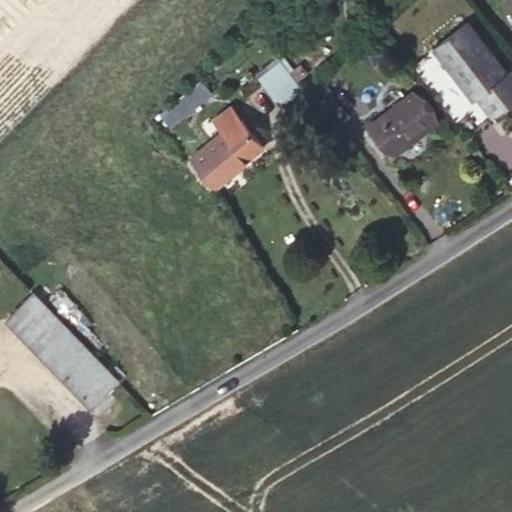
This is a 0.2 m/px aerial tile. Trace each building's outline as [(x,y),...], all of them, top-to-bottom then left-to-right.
[(507,75),(469,23),(434,48),(473,101),(477,98),(491,118),(511,101),(511,73),(511,72),(507,75)] [(383,52),(366,41),(358,54),(375,65),(383,52)] [(300,86),(277,58),(257,73),(279,102),(300,86)] [(311,89),(311,90),(321,80),(320,79),(311,89)] [(321,80),(311,90),(339,123),(348,114),(321,80)] [(211,92),(203,83),(164,115),(172,125),(211,92)] [(437,122),(413,91),(369,125),(393,155),(437,122)] [(186,166),(208,192),(262,145),(230,105),(214,119),(225,131),(186,166)] [(196,203),(208,192),(186,166),(173,178),(196,203)] [(118,380),(34,293),(8,318),(92,405),(118,380)]
